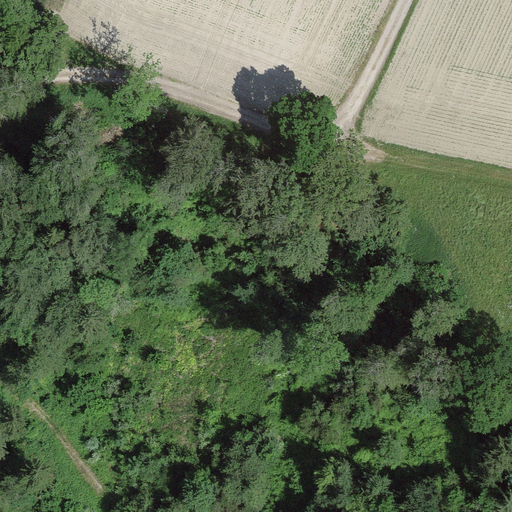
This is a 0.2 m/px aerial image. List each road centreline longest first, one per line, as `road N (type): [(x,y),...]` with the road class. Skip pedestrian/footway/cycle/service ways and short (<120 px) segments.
road 1 (track): [(406,0),(351,106),(323,132),(283,130),(126,79),(0,71)]
road 2 (track): [(0,376),(50,421),(122,511)]
